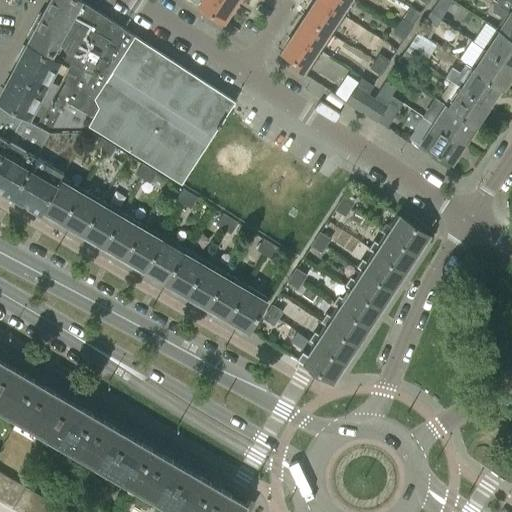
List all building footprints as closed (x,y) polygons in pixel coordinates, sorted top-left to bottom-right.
[(51,0),(30,39),(69,61),(81,67),(95,96),(135,35),(80,0),(51,0)] [(224,20),(235,3),(230,0),(202,0),(200,4),(224,20)] [(320,0),(317,0),(307,16),(333,33),(345,16),(320,0)] [(320,0),(345,16),(354,0),(320,0)] [(420,14),(429,0),(413,0),(409,7),(420,14)] [(438,0),(430,13),(440,20),(453,1),(451,0),(438,0)] [(511,0),(498,0),(497,2),(511,11),(511,0)] [(511,39),(511,11),(497,2),(492,10),(504,18),(497,29),(511,39)] [(408,32),(420,14),(409,7),(397,25),(408,32)] [(321,51),(333,33),(307,16),(295,34),(321,51)] [(446,35),(425,21),(418,32),(428,38),(437,44),(439,45),(446,35)] [(404,39),(408,32),(397,25),(393,32),(404,39)] [(511,65),(511,39),(497,29),(484,48),(511,65)] [(437,44),(428,38),(418,32),(406,49),(416,56),(415,58),(424,63),(437,44)] [(321,51),(295,34),(283,52),(293,59),(291,62),(307,73),(321,51)] [(100,105),(94,115),(94,116),(93,116),(88,125),(182,181),(225,116),(235,100),(135,35),(95,96),(100,105)] [(100,105),(95,96),(81,67),(69,61),(67,63),(29,43),(14,71),(54,92),(82,105),(81,107),(94,115),(100,105)] [(502,86),(511,70),(511,65),(484,48),(472,67),(502,86)] [(416,56),(406,49),(393,69),(403,76),(415,58),(416,56)] [(379,53),(374,60),(385,67),(390,60),(379,53)] [(381,75),(385,67),(374,60),(369,67),(381,75)] [(490,104),(502,86),(472,67),(465,78),(450,69),(445,77),(460,86),(460,85),(490,104)] [(90,114),(93,116),(94,116),(94,115),(81,107),(82,105),(54,92),(14,71),(0,95),(0,99),(39,120),(40,119),(52,126),(83,126),(90,114)] [(346,75),(334,94),(344,101),(357,82),(346,75)] [(369,93),(374,85),(360,77),(357,82),(344,101),(358,110),(369,93)] [(386,81),(381,88),(392,95),(396,87),(386,81)] [(477,124),(490,104),(460,85),(460,86),(448,104),(477,124)] [(402,102),(392,95),(381,88),(377,94),(389,102),(376,122),(386,128),(402,102)] [(389,102),(377,94),(374,97),(364,114),(376,122),(389,102)] [(464,143),(477,124),(448,104),(435,123),(464,143)] [(0,105),(0,156),(10,139),(17,127),(22,117),(0,105)] [(452,162),(464,143),(435,123),(423,115),(409,137),(421,145),(420,146),(433,155),(435,151),(452,162)] [(10,139),(0,156),(0,185),(15,194),(38,155),(48,131),(22,117),(17,127),(10,139)] [(87,131),(48,131),(38,155),(15,194),(41,210),(42,208),(43,208),(61,176),(62,176),(65,171),(64,170),(87,131)] [(111,142),(101,137),(94,148),(104,154),(111,142)] [(116,146),(111,142),(104,154),(109,157),(110,155),(122,162),(127,154),(115,147),(116,146)] [(135,173),(142,177),(149,166),(142,162),(135,173)] [(156,171),(149,166),(142,177),(149,182),(156,171)] [(43,208),(64,221),(83,188),(62,176),(61,176),(43,208)] [(175,198),(183,203),(190,192),(182,187),(175,198)] [(103,201),(83,188),(64,221),(84,233),(103,201)] [(197,196),(190,192),(183,203),(190,207),(197,196)] [(343,194),(339,201),(350,208),(354,201),(343,194)] [(84,233),(105,245),(124,213),(103,201),(84,233)] [(345,216),(350,208),(339,201),(334,209),(345,216)] [(216,224),(223,228),(230,217),(223,212),(216,224)] [(144,225),(124,213),(105,245),(125,257),(144,225)] [(382,229),(386,232),(417,252),(429,233),(398,213),(391,225),(386,222),(382,229)] [(237,221),(230,217),(223,228),(231,233),(237,221)] [(125,257),(146,269),(165,237),(144,225),(125,257)] [(320,230),(315,238),(326,245),(330,238),(320,230)] [(405,270),(417,252),(386,232),(379,243),(374,240),(370,247),(374,250),(405,270)] [(185,249),(165,237),(146,269),(166,281),(185,249)] [(256,249),(264,253),(271,242),(263,237),(256,249)] [(321,252),(326,245),(315,238),(311,243),(310,245),(321,252)] [(278,246),(271,242),(264,253),(271,258),(278,246)] [(166,281),(187,293),(206,261),(185,249),(166,281)] [(358,266),(362,268),(393,288),(405,270),(374,250),(367,261),(363,258),(358,266)] [(227,273),(206,261),(187,293),(208,306),(227,273)] [(296,267),(291,274),(302,281),(307,274),(296,267)] [(381,307),(393,288),(362,268),(355,279),(351,277),(346,284),(350,286),(381,307)] [(208,306),(228,318),(247,286),(227,273),(208,306)] [(297,288),(302,281),(291,274),(286,281),(297,288)] [(249,330),(268,298),(247,286),(228,318),(249,330)] [(334,302),(338,305),(369,325),(381,307),(350,286),(343,297),(339,294),(334,302)] [(272,303),(267,310),(278,318),(283,310),(272,303)] [(357,343),(369,325),(338,305),(331,315),(327,313),(323,320),(327,323),(357,343)] [(273,325),(278,318),(267,310),(262,318),(273,325)] [(311,338),(315,341),(346,361),(357,343),(327,323),(319,334),(315,332),(311,338)] [(334,379),(346,361),(315,341),(307,352),(303,349),(299,357),(312,365),(311,367),(320,373),(321,371),(334,379)] [(0,404),(118,474),(132,482),(166,502),(160,511),(239,511),(245,502),(0,357),(0,404)] [(0,480),(0,499),(1,500),(14,479),(4,474),(0,480)] [(1,500),(12,507),(24,485),(14,479),(1,500)] [(22,511),(34,491),(24,485),(12,507),(21,511),(22,511)] [(22,511),(35,511),(44,497),(34,491),(22,511)] [(35,511),(51,511),(56,504),(44,497),(35,511)] [(109,511),(87,499),(79,511),(109,511)]
